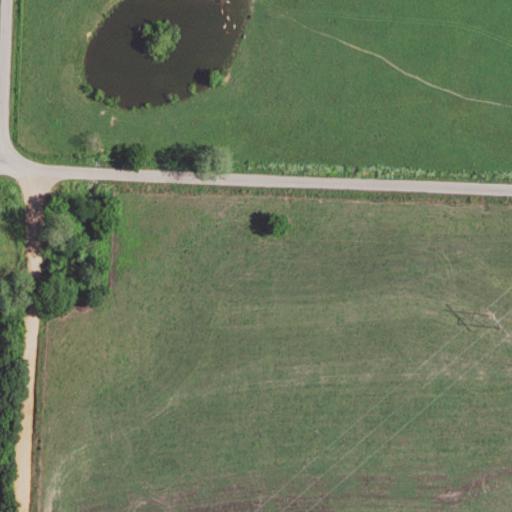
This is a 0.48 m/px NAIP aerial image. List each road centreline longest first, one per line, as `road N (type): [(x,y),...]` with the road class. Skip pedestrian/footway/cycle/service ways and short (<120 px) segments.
road 1 (residential): [(511,186),(0,171)]
road 2 (residential): [(1,511),(0,171)]
road 3 (residential): [(0,171),(4,0)]
